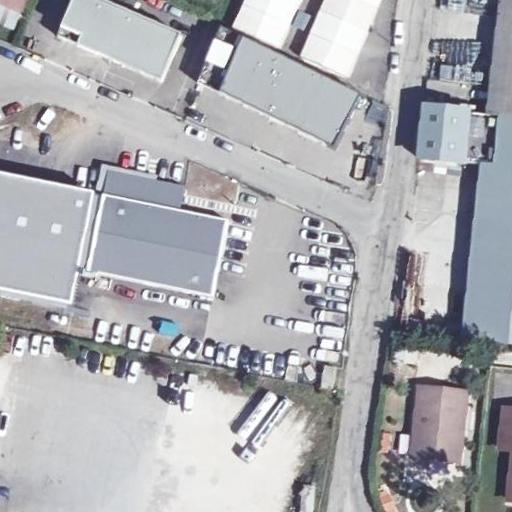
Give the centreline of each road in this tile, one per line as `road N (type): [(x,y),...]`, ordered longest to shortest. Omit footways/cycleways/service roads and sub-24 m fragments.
road 1 (residential): [(0,76),(215,151),(390,240)]
road 2 (unclassified): [(356,511),(390,240)]
road 3 (unclassified): [(390,240),(421,0)]
